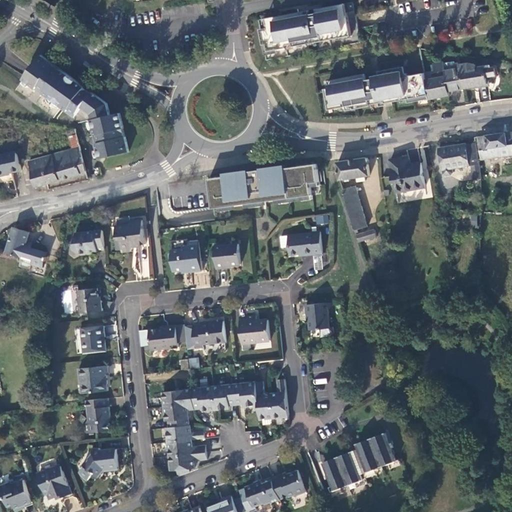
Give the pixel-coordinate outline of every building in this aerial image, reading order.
[(301,12),(272,17),(273,23),(265,25),(266,28),(259,29),(262,45),(265,45),(267,52),(285,48),(285,46),(292,44),(292,47),(307,44),(307,42),(314,40),(314,43),(336,39),(336,35),(342,34),(343,37),(351,36),(345,3),(315,9),(316,13),(308,15),(309,15),(302,17),(301,12)] [(100,159),(105,159),(129,152),(126,138),(125,138),(123,130),(124,129),(120,114),(111,116),(108,104),(41,55),(23,80),(36,89),(35,90),(43,95),(44,94),(67,111),(67,112),(74,117),(82,108),(84,105),(88,108),(95,112),(96,119),(92,121),(95,135),(93,135),(93,136),(96,145),(97,145),(100,159)] [(454,62),(443,64),(443,63),(432,65),(433,71),(425,73),(430,100),(449,95),(449,92),(463,90),(459,69),(458,63),(454,63),(454,62)] [(459,69),(463,90),(488,86),(487,78),(497,76),(496,69),(485,70),(484,66),(477,67),(476,65),(468,63),(459,65),(460,68),(459,69)] [(333,89),(325,90),(329,112),(355,106),(356,110),(371,107),(371,106),(379,104),(378,98),(384,97),(385,104),(408,100),(409,104),(415,102),(414,99),(422,97),(423,101),(430,100),(425,73),(410,77),(406,74),(404,78),(403,78),(401,68),(379,72),(380,79),(366,81),(365,75),(332,81),(333,89)] [(66,131),(70,150),(26,160),(33,189),(87,176),(75,129),(66,131)] [(511,154),(511,132),(479,137),(481,150),(488,149),(490,158),(511,154)] [(482,178),(479,164),(476,143),(439,149),(443,170),(443,173),(445,175),(450,175),(452,173),(452,169),(472,165),(474,180),(482,178)] [(0,176),(21,171),(16,150),(0,153),(0,176)] [(368,158),(337,162),(340,180),(370,176),(368,158)] [(396,193),(426,188),(421,164),(410,166),(408,158),(391,161),(396,193)] [(213,205),(213,207),(218,207),(312,195),(311,183),(319,182),(317,164),(286,168),(286,165),(261,168),(261,169),(250,171),(249,169),(224,172),(224,175),(209,177),(209,180),(213,205)] [(342,190),(355,230),(368,227),(355,186),(342,190)] [(316,224),(328,224),(328,215),(316,215),(316,224)] [(142,220),(130,221),(130,225),(115,227),(116,237),(121,241),(123,252),(131,251),(133,243),(132,240),(144,239),(142,220)] [(44,261),(46,258),(47,252),(33,248),(33,244),(27,242),(30,233),(14,228),(7,252),(22,258),(20,266),(30,270),(32,264),(43,267),(44,261)] [(96,250),(104,249),(102,229),(75,233),(71,252),(77,255),(96,253),(96,250)] [(357,236),(359,242),(377,237),(375,230),(357,236)] [(321,232),(288,235),(290,254),(305,252),(305,254),(314,253),(314,254),(323,253),(321,232)] [(201,269),(199,241),(188,242),(188,244),(184,245),(181,247),(174,247),(174,250),(172,252),(173,258),(176,261),(177,269),(189,268),(190,270),(201,269)] [(238,244),(214,248),(216,269),(226,269),(226,266),(240,265),(238,244)] [(81,305),(101,303),(101,300),(99,300),(98,288),(79,290),(81,305)] [(323,337),(333,336),(336,333),(335,327),(332,327),(330,310),(330,302),(308,304),(309,314),(310,314),(312,330),(322,329),(323,337)] [(102,311),(101,303),(81,305),(82,314),(102,311)] [(270,340),(267,319),(256,320),(255,316),(245,316),(246,319),(239,320),(241,343),(270,340)] [(227,341),(224,321),(213,321),(213,320),(200,321),(200,325),(193,325),(195,347),(205,347),(204,344),(227,341)] [(187,341),(185,324),(175,325),(167,326),(167,327),(148,329),(150,349),(177,347),(177,342),(187,341)] [(104,326),(82,328),(84,352),(106,351),(104,326)] [(78,368),(80,384),(84,384),(84,393),(107,391),(105,374),(108,374),(107,365),(78,368)] [(166,428),(168,442),(192,441),(192,440),(205,439),(205,432),(191,433),(188,409),(189,406),(198,405),(198,408),(200,410),(229,407),(229,402),(242,400),(243,405),(257,404),(259,417),(287,414),(283,378),(275,380),(276,393),(263,394),(261,380),(162,392),(165,422),(169,421),(170,428),(166,428)] [(110,415),(109,399),(86,401),(88,419),(86,423),(86,433),(110,430),(109,416),(110,415)] [(357,449),(359,455),(364,466),(366,471),(373,469),(387,463),(394,460),(394,459),(391,453),(390,450),(383,432),(355,444),(357,449)] [(192,441),(168,442),(171,471),(177,471),(189,469),(196,468),(195,461),(208,459),(207,453),(207,446),(193,447),(192,441)] [(119,466),(117,449),(106,450),(103,453),(100,448),(93,448),(94,454),(85,465),(84,464),(82,466),(83,467),(80,472),(81,476),(87,480),(93,474),(96,476),(105,468),(119,466)] [(357,469),(353,458),(350,450),(321,462),(324,470),(326,474),(331,486),(333,491),(339,489),(354,482),(361,480),(359,474),(357,469)] [(359,455),(358,455),(353,458),(357,469),(364,466),(359,455)] [(398,458),(394,459),(394,460),(387,463),(389,468),(400,464),(398,458)] [(51,499),(55,498),(61,496),(62,498),(71,495),(61,467),(38,475),(45,494),(48,493),(51,499)] [(373,469),(366,471),(362,473),(365,478),(375,474),(373,469)] [(305,494),(297,471),(283,476),(282,474),(271,478),(279,500),(293,495),(294,497),(305,494)] [(362,473),(359,474),(361,480),(354,482),(356,488),(366,483),(365,478),(362,473)] [(279,500),(271,478),(245,487),(252,506),(262,503),(263,505),(270,503),(279,500)] [(13,483),(1,487),(9,507),(15,505),(17,509),(35,503),(26,480),(14,485),(13,483)] [(341,494),(339,489),(333,491),(328,493),(331,498),(341,494)] [(222,503),(208,508),(208,511),(236,511),(231,496),(221,500),(222,501),(222,503)]
